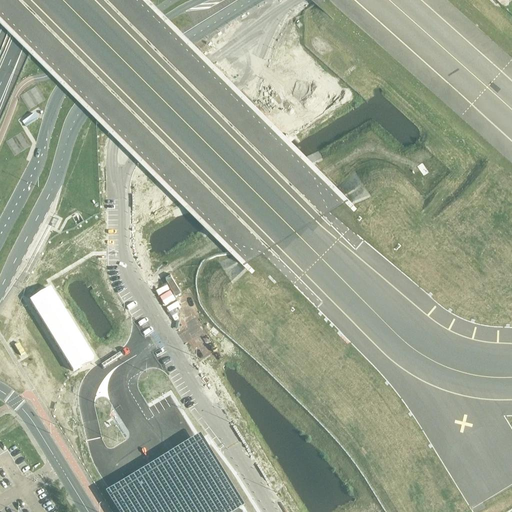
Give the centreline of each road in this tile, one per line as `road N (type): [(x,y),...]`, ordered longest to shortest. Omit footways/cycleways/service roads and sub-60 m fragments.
road 1 (tertiary): [(0,292),(81,109),(251,0)]
road 2 (tertiary): [(201,0),(61,85),(0,225)]
road 3 (unclassified): [(0,390),(33,423),(88,511)]
